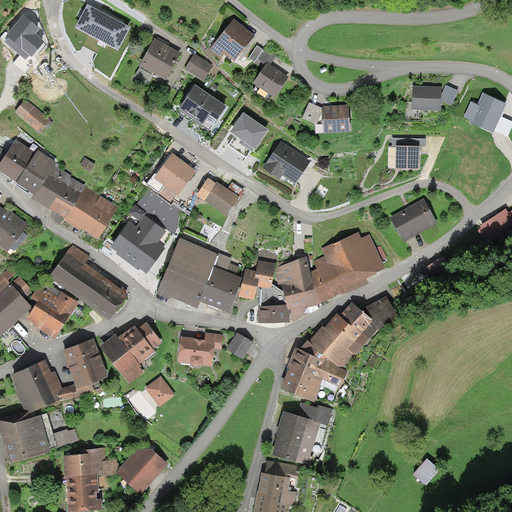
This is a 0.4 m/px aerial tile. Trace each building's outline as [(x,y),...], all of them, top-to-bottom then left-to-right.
[(130,36),(85,5),(72,24),(68,33),(112,64),(130,36)] [(55,49),(26,10),(0,32),(0,41),(25,76),(55,49)] [(255,36),(234,19),(210,49),(220,57),(222,54),(234,63),(255,36)] [(181,54),(155,39),(139,67),(152,74),(152,73),(165,81),(181,54)] [(257,60),(263,50),(257,46),(249,59),(255,63),(257,60)] [(276,56),(265,48),(263,50),(257,60),(265,65),(267,63),(270,65),(276,56)] [(195,54),(185,70),(204,82),(214,66),(195,54)] [(270,65),(267,63),(265,65),(253,85),(275,99),(289,77),(270,65)] [(458,91),(446,85),(442,94),(441,101),(452,105),(458,91)] [(227,107),(195,86),(178,110),(203,127),(210,117),(217,122),(227,107)] [(413,87),(412,111),(441,112),(441,101),(442,94),(442,88),(413,87)] [(471,101),(464,117),(470,120),(469,123),(494,134),(495,131),(501,117),(503,114),(507,103),(483,92),(478,104),(471,101)] [(26,99),(14,113),(39,134),(51,120),(26,99)] [(322,108),(309,102),(302,119),(317,126),(321,116),(322,117),(322,108)] [(349,105),(322,107),(322,108),(322,117),(324,135),(351,133),(349,105)] [(269,130),(243,112),(228,133),(254,152),(269,130)] [(511,126),(511,121),(501,117),(495,131),(507,137),(511,126)] [(36,153),(16,140),(8,153),(0,164),(0,172),(17,183),(36,153)] [(311,162),(281,141),(262,168),(280,180),(282,176),(295,185),(311,162)] [(396,147),(396,170),(419,171),(419,147),(396,147)] [(57,163),(38,151),(36,153),(17,183),(16,185),(35,197),(57,163)] [(197,172),(173,154),(154,179),(178,197),(197,172)] [(85,158),(80,165),(91,172),(96,165),(85,158)] [(62,167),(57,163),(35,197),(33,200),(66,220),(86,187),(84,186),(71,177),(72,176),(60,169),(62,167)] [(208,178),(196,197),(227,217),(240,198),(217,183),(216,183),(208,178)] [(119,207),(85,185),(84,186),(86,187),(66,220),(64,222),(81,232),(82,230),(98,240),(119,207)] [(390,219),(404,243),(438,224),(424,199),(390,219)] [(141,222),(145,217),(147,214),(135,206),(129,214),(141,222)] [(6,207),(4,209),(0,214),(0,247),(8,253),(11,250),(15,253),(28,236),(24,233),(29,226),(6,207)] [(506,209),(480,226),(493,246),(511,233),(511,210),(508,213),(506,209)] [(167,233),(145,217),(141,222),(137,228),(130,222),(110,249),(117,254),(116,256),(139,273),(140,272),(146,276),(166,250),(158,244),(167,233)] [(385,269),(370,235),(362,239),(359,232),(321,248),(325,256),(313,261),(317,270),(310,272),(320,304),(342,295),(342,296),(369,285),(367,280),(377,275),(376,273),(385,269)] [(219,255),(180,239),(156,294),(169,299),(170,298),(198,309),(201,303),(199,303),(219,255)] [(91,257),(73,245),(49,277),(110,322),(129,296),(86,264),(91,257)] [(229,315),(243,280),(226,273),(231,259),(219,253),(219,255),(199,303),(201,303),(229,315)] [(310,272),(306,258),(276,268),(279,288),(282,287),(287,306),(288,311),(290,310),(306,307),(306,309),(320,305),(320,304),(310,272)] [(271,289),(276,264),(259,260),(256,272),(245,269),(243,280),(239,298),(255,302),(258,286),(271,289)] [(0,337),(33,308),(26,300),(11,284),(2,274),(0,276),(0,337)] [(11,284),(26,300),(34,292),(19,277),(11,284)] [(58,297),(39,285),(29,302),(36,306),(27,320),(34,324),(33,326),(55,340),(79,303),(61,292),(58,297)] [(386,297),(361,310),(372,320),(378,330),(379,331),(400,316),(386,297)] [(322,327),(309,342),(324,354),(342,368),(354,355),(356,356),(378,330),(372,320),(361,310),(352,303),(339,317),(337,315),(324,330),(322,327)] [(287,306),(258,307),(259,324),(290,324),(290,310),(288,311),(287,306)] [(147,323),(137,330),(153,350),(162,343),(147,323)] [(137,330),(134,326),(119,338),(116,334),(99,347),(129,385),(144,373),(140,368),(141,367),(140,365),(155,352),(153,350),(137,330)] [(205,341),(181,338),(178,363),(191,364),(193,367),(200,368),(202,366),(213,367),(215,350),(222,351),(224,335),(206,333),(205,341)] [(237,333),(227,350),(243,360),(254,343),(237,333)] [(108,378),(94,340),(62,351),(75,384),(77,390),(88,386),(108,378)] [(299,350),(320,359),(324,354),(309,342),(307,341),(299,350)] [(299,350),(295,349),(287,368),(289,369),(281,389),(314,403),(324,380),(341,388),(348,371),(342,368),(320,359),(299,350)] [(24,415),(60,400),(56,391),(63,388),(56,371),(51,373),(46,361),(12,376),(18,389),(14,391),(24,415)] [(161,377),(145,389),(160,407),(175,395),(161,377)] [(77,390),(75,384),(63,388),(56,391),(60,400),(61,402),(91,394),(88,386),(77,390)] [(301,404),(297,417),(321,424),(327,426),(332,410),(318,406),(317,408),(301,404)] [(297,417),(283,413),(276,436),(278,436),(272,455),(311,467),(313,459),(311,458),(321,424),(297,417)] [(0,421),(0,430),(10,464),(50,453),(40,417),(0,421)] [(68,430),(54,434),(58,448),(79,441),(76,429),(68,432),(68,430)] [(86,455),(63,457),(64,478),(66,478),(68,511),(81,511),(102,511),(102,501),(97,501),(96,494),(99,494),(98,475),(102,475),(101,461),(106,461),(106,459),(105,448),(85,450),(86,455)] [(116,473),(141,496),(169,465),(151,449),(137,450),(118,471),(116,473)] [(424,455),(410,474),(422,483),(437,464),(424,455)] [(117,458),(106,459),(106,461),(101,461),(102,475),(102,477),(116,476),(116,473),(118,471),(117,458)] [(267,462),(265,475),(287,478),(288,475),(299,476),(300,466),(267,462)] [(265,475),(261,474),(259,491),(257,491),(253,511),(288,511),(290,506),(294,507),(296,493),(288,492),(290,478),(287,478),(265,475)]
